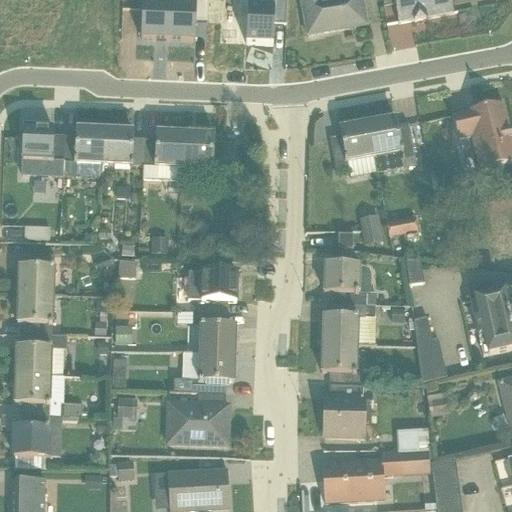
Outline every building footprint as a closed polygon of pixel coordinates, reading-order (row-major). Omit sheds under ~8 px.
[(169,0),(142,0),(140,49),(167,51),(169,0)] [(208,0),(169,0),(167,51),(194,52),(195,32),(207,32),(208,0)] [(286,0),(247,0),(245,54),(272,55),(273,35),(285,35),(286,0)] [(299,0),(307,45),(371,33),(365,0),(336,0),(329,1),(328,0),(299,0)] [(398,0),(404,34),(460,24),(455,0),(398,0)] [(481,178),(511,171),(511,137),(509,138),(503,110),(455,120),(461,149),(474,146),(481,178)] [(384,165),(412,159),(404,124),(377,129),(384,165)] [(384,165),(377,129),(348,135),(355,171),(384,165)] [(28,169),(62,170),(63,132),(28,131),(28,169)] [(111,173),(112,135),(82,135),(81,172),(111,173)] [(111,173),(139,174),(140,136),(112,135),(111,173)] [(195,176),(197,140),(165,138),(163,174),(195,176)] [(195,176),(223,178),(225,141),(197,140),(195,176)] [(348,249),(367,249),(367,224),(349,224),(348,249)] [(400,225),(373,231),(376,245),(388,242),(390,249),(404,246),(400,225)] [(325,257),(341,258),(341,239),(326,238),(325,257)] [(137,245),(139,264),(153,262),(151,244),(137,245)] [(392,269),(391,290),(408,290),(409,270),(392,269)] [(329,299),(368,298),(368,271),(329,272),(329,299)] [(23,274),(23,303),(60,304),(60,274),(23,274)] [(209,311),(244,312),(244,279),(209,279),(209,311)] [(511,302),(480,310),(494,366),(511,361),(511,302)] [(22,330),(60,331),(60,304),(23,303),(22,330)] [(81,340),(90,342),(95,320),(85,318),(81,340)] [(415,322),(398,327),(413,385),(431,381),(415,322)] [(327,324),(326,351),(367,352),(368,326),(327,324)] [(100,328),(99,349),(117,350),(118,329),(100,328)] [(204,331),(202,356),(244,359),(246,334),(204,331)] [(325,380),(366,382),(367,352),(326,351),(325,380)] [(21,352),(20,382),(58,384),(59,354),(21,352)] [(170,357),(171,384),(186,384),(185,356),(170,357)] [(199,385),(242,389),(244,359),(202,356),(199,385)] [(19,411),(57,412),(58,384),(20,382),(19,411)] [(179,398),(180,385),(161,384),(160,397),(179,398)] [(511,442),(511,386),(499,390),(511,442)] [(327,450),(374,449),(373,403),(326,404),(327,450)] [(124,426),(123,405),(105,405),(105,427),(124,426)] [(169,456),(234,457),(234,412),(169,412),(169,456)] [(17,463),(55,463),(55,434),(18,433),(17,463)] [(94,473),(94,458),(76,459),(77,474),(94,473)] [(455,511),(453,463),(421,465),(422,511),(455,511)] [(505,511),(511,511),(511,467),(496,471),(505,511)] [(119,488),(118,469),(104,470),(105,488),(119,488)] [(328,511),(389,510),(388,469),(327,471),(328,511)] [(173,511),(234,511),(233,478),(173,480),(173,511)] [(9,488),(8,511),(51,511),(51,488),(9,488)]
